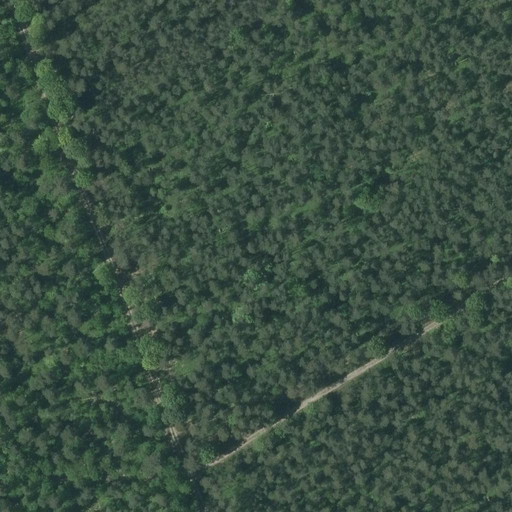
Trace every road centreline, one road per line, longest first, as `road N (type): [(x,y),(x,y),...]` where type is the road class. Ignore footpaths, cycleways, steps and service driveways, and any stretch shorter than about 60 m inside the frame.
road 1 (track): [(188,470),(10,0)]
road 2 (track): [(511,270),(188,470)]
road 3 (track): [(188,470),(0,485)]
